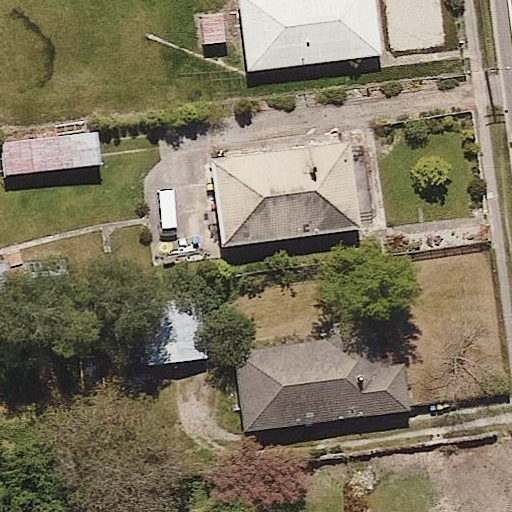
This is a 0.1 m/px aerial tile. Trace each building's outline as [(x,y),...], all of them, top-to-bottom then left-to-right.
[(345,0),(203,0),(208,59),(349,46),(345,0)] [(323,122),(169,145),(183,241),(338,218),(323,122)] [(0,136),(0,183),(98,181),(96,134),(0,136)] [(0,311),(11,311),(8,272),(0,272),(0,311)] [(333,319),(196,335),(205,419),(376,400),(368,350),(335,357),(333,319)]
